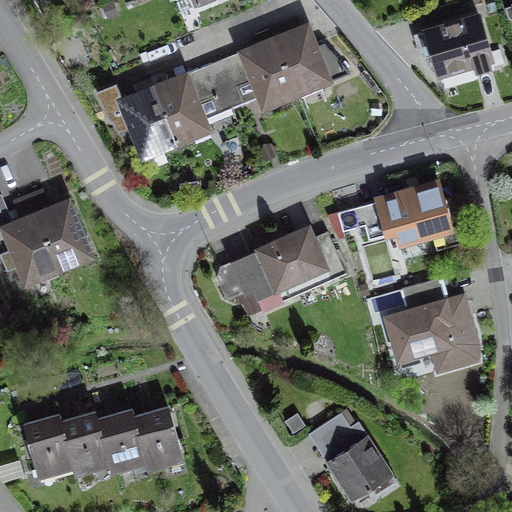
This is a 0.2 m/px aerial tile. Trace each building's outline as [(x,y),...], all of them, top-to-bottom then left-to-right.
[(490,13),(432,28),(445,77),(484,67),(485,72),(504,67),(490,13)] [(315,22),(279,36),(303,96),(340,81),(315,22)] [(268,110),(303,96),(279,36),(245,50),(256,78),(250,81),(227,90),(234,107),(262,96),(268,110)] [(216,63),(227,90),(250,81),(239,54),(216,63)] [(227,90),(216,63),(196,71),(206,98),(227,90)] [(196,71),(159,86),(182,143),(217,129),(212,116),(234,107),(227,90),(206,98),(196,71)] [(148,157),(182,143),(159,86),(153,88),(147,73),(101,91),(127,133),(136,129),(148,157)] [(447,182),(391,198),(405,243),(460,227),(447,182)] [(68,269),(44,210),(36,192),(13,202),(20,219),(15,221),(7,225),(31,284),(68,269)] [(5,195),(0,197),(0,227),(7,225),(15,221),(5,195)] [(44,210),(68,269),(101,256),(77,196),(44,210)] [(238,260),(249,284),(256,302),(337,268),(318,226),(238,260)] [(249,284),(238,260),(220,268),(230,292),(249,284)] [(467,292),(391,314),(404,360),(434,352),(440,372),(481,362),(483,343),(467,292)] [(0,332),(20,323),(6,294),(0,297),(0,332)] [(121,463),(124,472),(158,462),(144,413),(141,402),(106,412),(121,463)] [(158,462),(160,467),(192,458),(177,404),(144,413),(158,462)] [(83,463),(86,473),(121,463),(106,412),(105,407),(70,417),(83,463)] [(68,411),(33,421),(48,473),(83,463),(70,417),(68,411)] [(354,428),(343,411),(309,434),(354,502),(374,489),(378,495),(402,480),(363,422),(354,428)]
